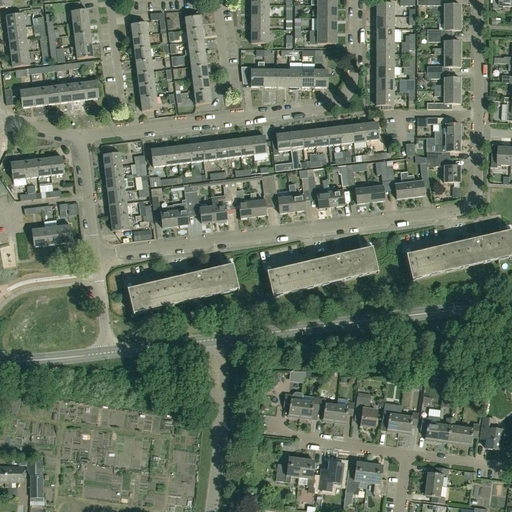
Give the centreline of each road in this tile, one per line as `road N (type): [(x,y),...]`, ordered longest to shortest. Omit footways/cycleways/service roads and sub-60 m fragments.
road 1 (residential): [(95,255),(466,209),(479,188),(479,133)]
road 2 (residential): [(354,0),(353,74),(346,94),(327,105),(81,138)]
road 3 (tertiary): [(210,340),(511,302)]
road 4 (unclassified): [(211,511),(222,422),(210,340)]
road 5 (residential): [(479,133),(479,0)]
